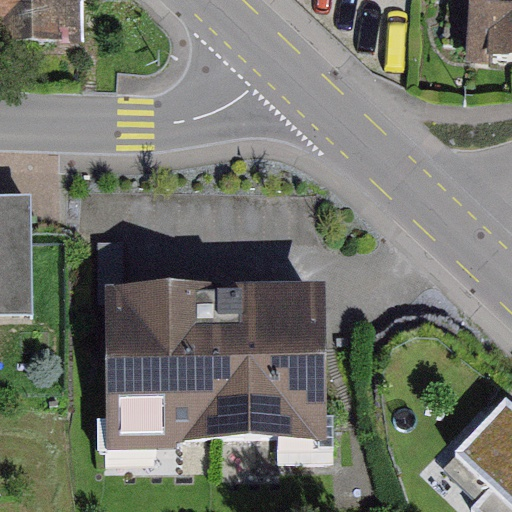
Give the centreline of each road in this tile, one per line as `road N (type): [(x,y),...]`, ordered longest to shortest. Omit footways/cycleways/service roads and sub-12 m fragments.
road 1 (tertiary): [(280,66),(205,119),(0,121)]
road 2 (tertiary): [(280,66),(466,237)]
